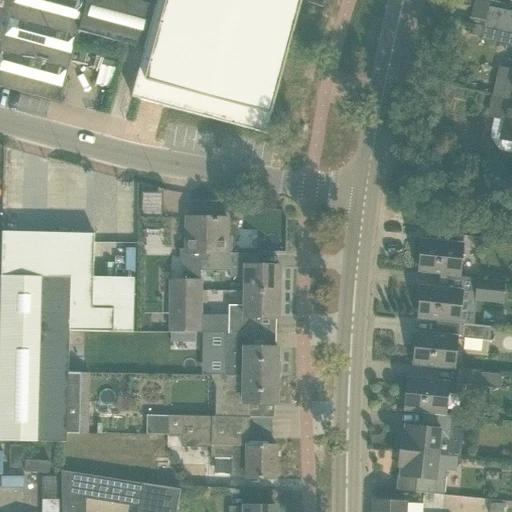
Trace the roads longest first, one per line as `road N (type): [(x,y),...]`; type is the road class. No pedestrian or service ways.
road 1 (unclassified): [(363,199),(308,183),(125,157),(0,124)]
road 2 (tertiary): [(349,511),(363,199)]
road 3 (tertiary): [(363,199),(406,0)]
